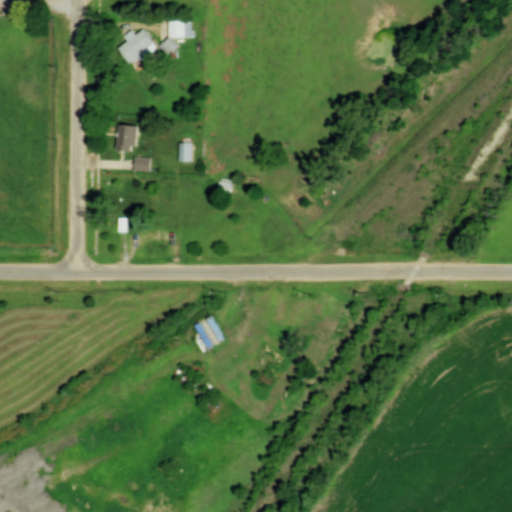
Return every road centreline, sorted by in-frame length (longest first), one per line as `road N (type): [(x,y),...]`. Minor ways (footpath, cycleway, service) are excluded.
road 1 (residential): [(0,273),(511,272)]
road 2 (residential): [(82,273),(85,0)]
